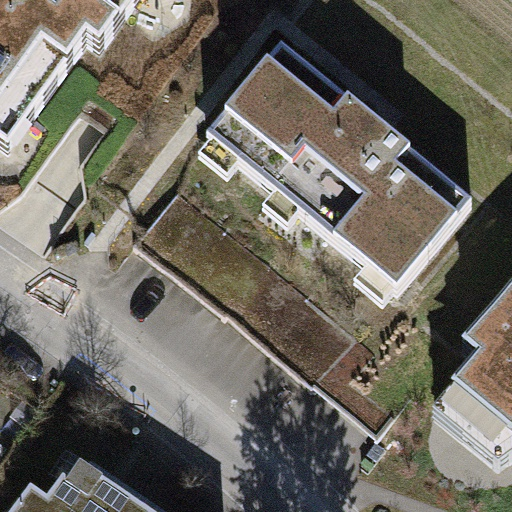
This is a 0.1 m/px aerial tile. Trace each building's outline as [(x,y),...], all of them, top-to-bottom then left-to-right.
[(0,0),(0,155),(78,48),(91,58),(132,0),(0,0)] [(206,150),(396,300),(470,207),(280,57),(206,150)] [(175,192),(137,247),(230,317),(290,372),(334,321),(296,288),(175,192)] [(511,296),(462,353),(480,368),(434,420),(497,474),(511,462),(511,296)] [(136,511),(74,471),(48,511),(29,499),(20,511),(136,511)]
